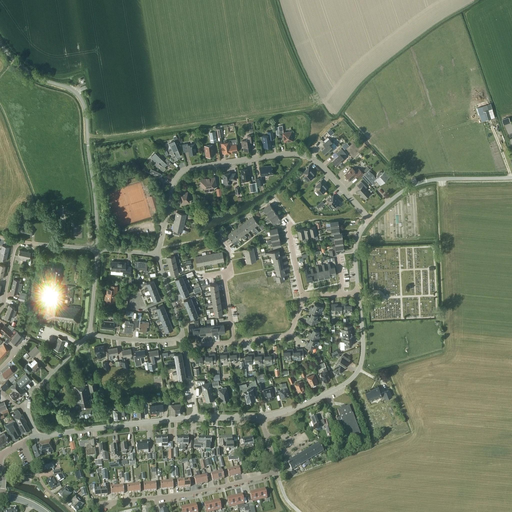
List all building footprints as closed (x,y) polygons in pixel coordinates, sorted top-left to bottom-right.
[(491,119),(487,105),(481,107),(483,111),(486,120),(491,119)] [(281,130),(280,126),(276,127),(277,134),(279,134),(279,136),(283,136),(284,141),(293,140),(292,137),(293,137),(292,134),(291,132),(282,133),(281,130)] [(274,138),(272,131),(268,132),(268,135),(262,136),(263,143),(264,147),(265,147),(267,148),(269,148),(269,147),(271,146),(270,139),(274,138)] [(254,141),(254,135),(247,136),(248,139),(247,140),(241,141),(242,147),(243,147),(244,151),(252,149),(251,141),(254,141)] [(180,145),(178,139),(174,140),(175,141),(169,143),(172,150),(169,151),(174,161),(178,159),(176,157),(180,155),(177,146),(180,145)] [(326,154),(333,148),(334,149),(337,146),(333,142),(332,143),(329,139),(323,144),(325,146),(322,150),(326,154)] [(229,142),(228,142),(227,141),(224,141),(223,143),(221,143),(222,147),(222,150),(223,150),(223,153),(231,151),(231,153),(237,152),(236,144),(230,145),(229,142)] [(188,145),(187,143),(182,144),(183,152),(188,151),(189,155),(196,153),(195,144),(188,145)] [(214,155),(212,145),(205,146),(206,156),(214,155)] [(346,154),(341,148),(336,153),(338,156),(332,161),(337,166),(344,159),(342,157),(346,154)] [(150,156),(155,160),(157,161),(154,164),(163,171),(166,168),(163,166),(166,163),(169,166),(172,163),(167,158),(164,161),(156,152),(155,151),(150,156)] [(271,166),(271,165),(264,166),(259,167),(260,176),(273,174),(272,169),(273,168),(272,167),(271,166)] [(309,167),(307,168),(303,172),(305,175),(304,176),(308,180),(309,179),(310,180),(313,178),(312,176),(315,174),(309,167)] [(161,174),(151,168),(149,172),(159,177),(161,174)] [(355,171),(352,168),(345,175),(350,180),(356,175),(358,177),(363,173),(359,168),(355,171)] [(248,173),(247,169),(241,169),(241,174),(242,181),(249,180),(248,173)] [(366,172),(361,177),(368,184),(369,182),(372,185),(375,182),(376,181),(380,185),(382,183),(383,184),(388,179),(387,178),(389,176),(385,171),(383,172),(382,171),(381,172),(380,172),(379,172),(378,172),(378,173),(377,173),(377,174),(376,175),(376,176),(376,177),(377,178),(375,179),(374,180),(370,176),(366,172)] [(230,174),(230,173),(222,174),(224,184),(232,182),(231,180),(236,179),(235,173),(230,174)] [(215,183),(214,177),(200,179),(201,186),(204,185),(205,190),(214,189),(213,184),(215,183)] [(321,181),(319,182),(315,186),(317,189),(316,189),(320,194),(321,192),(323,194),(326,191),(324,190),(327,187),(321,181)] [(367,187),(361,181),(357,185),(360,188),(357,191),(359,194),(360,193),(364,199),(370,193),(365,188),(367,187)] [(250,192),(256,191),(258,191),(256,182),(249,183),(250,192)] [(189,202),(187,192),(180,193),(182,200),(183,200),(183,203),(189,202)] [(159,208),(155,194),(148,196),(152,210),(159,208)] [(333,195),(332,196),(327,200),(329,202),(328,203),(332,208),(331,208),(334,211),(336,209),(336,210),(341,206),(338,202),(339,201),(335,197),(333,195)] [(267,214),(273,209),(270,204),(259,211),(261,213),(264,211),(267,214)] [(277,214),(273,209),(267,214),(269,217),(265,220),(266,221),(277,214)] [(175,218),(185,220),(186,214),(176,212),(175,218)] [(280,219),(277,214),(266,221),(268,223),(271,220),(274,224),(280,219)] [(253,216),(248,220),(255,230),(257,229),(255,228),(254,227),(258,224),(253,216)] [(173,224),(183,226),(185,220),(175,218),(173,224)] [(248,220),(242,224),(248,231),(252,228),(253,230),(252,230),(254,232),(255,230),(248,220)] [(183,226),(173,224),(172,230),(188,233),(188,231),(185,230),(182,229),(183,226)] [(242,224),(237,227),(245,238),(247,237),(245,235),(244,234),(248,231),(242,224)] [(33,228),(19,226),(18,233),(25,234),(24,235),(32,236),(33,228)] [(309,228),(311,236),(315,235),(316,239),(318,239),(315,226),(309,228)] [(243,239),(245,238),(237,227),(232,231),(238,239),(242,236),(243,237),(242,237),(243,239)] [(306,241),(303,229),(297,230),(299,238),(303,237),(304,242),(306,241)] [(240,241),(238,239),(232,231),(227,235),(232,242),(237,239),(237,241),(238,243),(240,241)] [(267,240),(267,242),(280,240),(278,234),(270,235),(271,239),(267,240)] [(333,249),(329,250),(330,255),(333,255),(333,256),(336,256),(336,255),(337,255),(337,251),(344,250),(343,244),(335,245),(332,246),(333,249)] [(0,248),(0,251),(8,253),(9,247),(2,245),(1,249),(0,248)] [(245,256),(255,254),(253,248),(244,249),(245,256)] [(215,253),(217,262),(224,261),(222,252),(215,253)] [(176,260),(175,260),(175,256),(179,255),(178,253),(174,254),(167,256),(168,262),(176,260)] [(209,254),(210,263),(217,262),(215,253),(209,254)] [(210,263),(209,254),(202,255),(204,265),(210,263)] [(255,254),(245,256),(246,263),(256,261),(255,254)] [(197,266),(204,265),(202,255),(195,257),(197,266)] [(274,263),(282,262),(281,258),(286,257),(285,255),(280,256),(272,258),(273,258),(274,263)] [(179,259),(175,260),(176,260),(168,262),(169,268),(177,266),(176,262),(180,261),(179,259)] [(126,262),(111,261),(110,270),(123,271),(123,274),(130,275),(131,267),(125,266),(126,262)] [(147,262),(135,261),(135,269),(146,270),(147,262)] [(274,263),(275,269),(283,268),(282,264),(287,263),(287,261),(282,262),(274,263)] [(327,264),(328,269),(329,269),(330,276),(336,275),(334,267),(330,267),(330,263),(327,264)] [(329,269),(328,269),(325,269),(324,264),(322,265),(323,270),(324,278),(330,277),(330,276),(329,269)] [(177,266),(169,268),(171,275),(179,273),(177,268),(181,267),(181,265),(177,266)] [(316,266),(317,272),(319,279),(324,278),(323,270),(319,271),(318,265),(316,266)] [(49,288),(48,289),(47,294),(48,295),(48,296),(47,297),(47,299),(47,300),(47,302),(46,302),(46,305),(47,306),(47,307),(46,308),(44,318),(53,319),(79,322),(81,312),(80,311),(80,309),(81,309),(81,307),(70,305),(69,306),(68,306),(67,305),(64,305),(64,302),(64,301),(64,300),(65,299),(66,291),(65,290),(65,288),(66,288),(66,286),(58,285),(58,283),(60,268),(53,267),(51,282),(51,285),(49,284),(48,286),(49,287),(49,288)] [(275,269),(277,275),(285,273),(285,271),(284,271),(284,270),(288,269),(288,267),(283,268),(275,269),(275,270),(275,269)] [(310,269),(311,273),(313,281),(315,281),(315,280),(316,280),(319,280),(319,279),(317,272),(313,272),(312,268),(310,269)] [(311,282),(313,281),(311,273),(307,274),(306,269),(304,270),(307,282),(309,282),(311,281),(311,282)] [(175,279),(177,285),(185,282),(184,281),(183,277),(187,275),(187,277),(193,274),(192,271),(186,273),(182,275),(182,276),(175,279)] [(285,273),(277,275),(275,275),(276,281),(285,280),(284,278),(284,276),(288,275),(288,273),(285,273)] [(13,278),(10,293),(16,294),(17,291),(20,292),(22,283),(19,283),(19,280),(13,278)] [(188,279),(184,281),(185,282),(177,285),(180,291),(187,288),(187,287),(185,283),(189,281),(188,279)] [(148,289),(156,286),(154,280),(146,283),(146,282),(142,284),(143,286),(147,284),(148,288),(148,289)] [(117,286),(111,285),(111,289),(107,288),(105,301),(115,302),(115,296),(116,296),(117,286)] [(187,289),(191,287),(191,285),(187,287),(187,288),(180,291),(182,297),(189,294),(187,289)] [(158,292),(156,286),(148,289),(148,288),(144,290),(145,292),(149,290),(150,294),(151,295),(158,292)] [(151,295),(150,294),(146,295),(147,298),(151,296),(153,301),(161,298),(158,292),(151,295)] [(287,298),(286,293),(277,295),(276,295),(277,297),(274,298),(275,304),(281,303),(281,300),(287,298)] [(193,303),(193,302),(191,299),(196,297),(195,295),(190,297),(191,298),(184,300),(186,306),(193,303)] [(196,309),(195,308),(194,305),(198,303),(197,301),(193,302),(193,303),(186,306),(188,312),(196,309)] [(341,302),(341,306),(342,310),(345,310),(345,313),(348,313),(348,311),(352,311),(351,304),(348,304),(348,302),(341,302)] [(312,313),(316,315),(317,312),(320,313),(321,310),(322,311),(323,307),(321,306),(314,303),(313,307),(311,306),(309,312),(312,313)] [(342,310),(341,306),(338,306),(338,303),(331,304),(332,312),(335,311),(335,315),(338,315),(338,313),(342,312),(342,310)] [(9,305),(7,311),(15,314),(16,310),(14,310),(15,307),(9,305)] [(151,307),(152,309),(152,311),(157,309),(158,313),(158,314),(166,311),(163,305),(156,308),(155,305),(151,307)] [(196,309),(188,312),(191,318),(198,316),(196,310),(200,309),(200,308),(202,307),(201,305),(199,306),(199,307),(195,308),(196,309)] [(15,314),(7,311),(5,317),(10,319),(11,316),(14,317),(15,314)] [(158,314),(158,313),(154,314),(155,316),(159,315),(160,319),(161,319),(168,317),(166,311),(158,314)] [(318,315),(316,315),(312,313),(310,317),(308,316),(306,322),(313,324),(314,322),(317,323),(319,320),(317,319),(318,315)] [(170,322),(168,317),(161,319),(160,319),(156,320),(157,322),(161,321),(163,324),(163,325),(170,322)] [(115,322),(102,320),(101,328),(112,329),(112,325),(120,325),(120,318),(116,318),(115,322)] [(133,327),(136,327),(137,319),(134,319),(133,323),(129,323),(129,321),(125,320),(125,322),(124,322),(123,332),(131,333),(132,328),(133,328),(133,327)] [(140,320),(137,319),(136,327),(139,327),(139,331),(146,332),(147,327),(148,327),(149,322),(140,321),(140,320)] [(163,325),(163,324),(159,326),(159,328),(164,327),(166,331),(173,329),(170,322),(163,325)] [(3,335),(4,334),(7,338),(13,332),(5,324),(1,328),(0,326),(0,335),(2,333),(3,335)] [(193,335),(199,335),(199,327),(194,328),(193,325),(188,325),(189,333),(193,333),(193,335)] [(345,336),(350,335),(350,332),(352,332),(352,325),(344,326),(344,329),(341,329),(341,332),(340,332),(340,336),(345,336)] [(307,337),(310,338),(315,340),(316,337),(319,338),(320,336),(318,335),(320,331),(313,329),(312,332),(310,332),(307,337)] [(16,331),(10,340),(16,345),(22,336),(16,331)] [(353,335),(350,335),(345,336),(345,338),(342,338),(342,342),(340,342),(340,349),(346,349),(346,345),(351,345),(351,342),(353,341),(353,335)] [(66,340),(58,337),(54,349),(61,351),(66,340)] [(315,340),(310,338),(309,342),(307,341),(305,347),(312,350),(313,347),(316,348),(317,345),(318,346),(320,342),(315,340)] [(104,352),(103,345),(94,347),(95,353),(97,353),(97,357),(104,356),(103,352),(104,352)] [(40,350),(36,346),(28,353),(33,358),(40,350)] [(107,353),(108,359),(108,360),(113,359),(112,355),(118,354),(117,347),(108,349),(108,353),(107,353)] [(293,356),(293,351),(293,348),(287,349),(287,351),(283,351),(284,358),(288,358),(288,360),(291,360),(291,359),(294,359),(294,358),(293,356)] [(293,356),(294,358),(298,358),(298,360),(301,360),(301,356),(304,356),(303,348),(296,349),(297,351),(293,351),(293,356)] [(132,355),(131,349),(122,350),(123,357),(132,355)] [(146,356),(144,349),(135,351),(136,355),(134,356),(135,361),(136,366),(141,365),(140,357),(146,356)] [(152,363),(149,364),(150,368),(150,369),(156,368),(154,362),(156,361),(155,357),(159,356),(158,350),(149,351),(150,358),(151,358),(152,363)] [(227,359),(230,359),(230,354),(229,351),(223,351),(223,353),(220,354),(220,361),(224,360),(224,362),(227,362),(227,359)] [(233,353),(230,354),(230,359),(230,361),(234,360),(234,362),(237,362),(237,359),(240,359),(239,351),(233,351),(233,353)] [(252,360),(255,360),(254,355),(254,352),(248,353),(248,355),(244,355),(245,362),(249,362),(249,364),(252,364),(252,360)] [(258,355),(254,355),(255,360),(255,362),(259,362),(259,364),(262,363),(265,362),(264,355),(264,352),(258,353),(258,355)] [(264,355),(265,362),(265,365),(269,365),(269,364),(272,364),(272,360),(275,360),(274,356),(277,356),(277,352),(268,353),(268,355),(264,355)] [(203,362),(206,361),(205,356),(205,353),(199,354),(199,356),(195,356),(196,363),(200,363),(200,365),(203,365),(203,362)] [(205,356),(206,361),(206,363),(210,363),(210,365),(213,365),(213,361),(216,361),(215,353),(209,354),(209,356),(205,356)] [(338,362),(339,363),(338,364),(339,366),(333,371),(336,375),(343,371),(342,369),(345,367),(348,362),(341,358),(338,362)] [(41,366),(35,359),(30,363),(29,362),(27,364),(27,363),(23,367),(25,369),(28,372),(33,368),(36,371),(41,366)] [(325,366),(324,362),(317,365),(319,369),(323,367),(325,372),(321,374),(322,378),(323,378),(324,381),(330,379),(328,375),(329,375),(325,366)] [(14,372),(10,367),(2,373),(6,378),(14,372)] [(18,376),(15,373),(14,375),(14,374),(8,379),(5,381),(6,382),(1,386),(4,391),(12,384),(11,382),(16,377),(18,376)] [(318,384),(314,374),(307,377),(310,387),(318,384)] [(204,380),(196,380),(198,385),(201,384),(205,402),(214,399),(210,382),(205,383),(204,380)] [(256,385),(255,380),(251,380),(252,382),(249,383),(250,385),(248,385),(249,386),(247,387),(246,383),(240,385),(240,388),(242,388),(246,402),(256,400),(255,394),(253,386),(256,385)] [(304,384),(302,380),(295,383),(295,384),(298,392),(300,391),(301,391),(305,390),(303,384),(304,384)] [(26,391),(16,381),(10,387),(13,391),(10,394),(15,400),(18,397),(19,397),(23,394),(26,391)] [(97,390),(95,381),(73,386),(76,401),(77,401),(77,402),(75,403),(76,407),(78,407),(79,408),(78,408),(79,416),(85,415),(88,415),(88,414),(93,413),(92,406),(91,406),(90,401),(92,401),(91,398),(90,391),(97,390)] [(279,384),(280,388),(281,390),(279,390),(281,398),(289,396),(287,388),(287,386),(286,382),(279,384)] [(229,399),(226,387),(218,389),(219,395),(220,396),(222,401),(229,399)] [(381,393),(378,387),(373,389),(373,390),(365,392),(369,401),(380,397),(382,400),(391,397),(389,390),(381,393)] [(274,393),(273,389),(263,391),(266,400),(274,398),(273,393),(274,393)] [(144,404),(144,402),(135,403),(135,405),(134,405),(135,409),(136,408),(137,416),(145,415),(144,408),(145,408),(145,404),(144,404)] [(164,413),(163,403),(149,405),(150,414),(159,413),(159,411),(163,410),(163,413),(164,413)] [(182,407),(182,404),(175,404),(175,405),(171,405),(171,410),(172,410),(173,414),(177,414),(182,413),(182,407)] [(352,415),(349,405),(345,407),(345,406),(341,407),(341,408),(337,409),(340,417),(336,418),(335,418),(336,419),(342,434),(346,433),(348,439),(360,435),(352,415)] [(127,414),(127,407),(122,408),(121,407),(119,407),(116,407),(116,410),(113,410),(114,419),(121,418),(121,415),(127,414)] [(19,426),(18,426),(21,432),(23,431),(24,433),(30,430),(26,422),(27,422),(22,414),(21,414),(19,411),(18,409),(14,411),(15,414),(13,415),(15,418),(19,426)] [(318,422),(316,417),(310,419),(313,427),(319,425),(319,424),(321,423),(322,425),(324,424),(323,420),(320,421),(318,422)] [(21,432),(18,426),(14,419),(4,425),(6,428),(7,428),(13,439),(14,440),(18,437),(18,436),(19,436),(19,435),(21,434),(21,432)] [(6,435),(4,432),(0,434),(0,446),(1,446),(10,441),(7,435),(6,435)] [(204,449),(205,438),(198,437),(198,441),(194,441),(193,449),(204,449)] [(225,444),(226,444),(226,447),(226,449),(233,449),(233,443),(232,443),(232,437),(225,438),(225,444)] [(225,444),(225,438),(218,438),(219,444),(220,444),(220,448),(217,448),(218,457),(221,456),(221,447),(226,447),(226,444),(225,444)] [(253,445),(252,438),(242,440),(243,441),(240,441),(241,445),(243,445),(244,447),(253,445)] [(53,453),(50,440),(37,443),(37,444),(38,446),(32,449),(36,460),(42,457),(42,456),(43,456),(43,455),(53,453)] [(94,447),(93,440),(78,442),(80,449),(86,448),(87,451),(85,451),(86,458),(95,457),(94,450),(92,450),(92,447),(94,447)] [(148,452),(147,441),(136,442),(137,451),(144,451),(144,453),(148,452)] [(312,447),(317,455),(323,451),(318,443),(312,447)] [(126,448),(126,444),(121,445),(121,452),(122,452),(122,454),(123,454),(125,454),(126,453),(126,452),(127,452),(127,451),(131,451),(131,448),(126,448)] [(106,453),(104,445),(98,445),(99,454),(102,453),(103,461),(108,460),(107,453),(106,453)] [(312,447),(305,450),(310,459),(317,455),(312,447)] [(310,459),(305,450),(299,454),(304,462),(310,459)] [(298,466),(304,462),(299,454),(293,458),(298,466)] [(298,466),(293,458),(287,462),(288,464),(288,465),(291,469),(291,470),(298,466)] [(41,464),(39,465),(40,471),(43,470),(47,469),(47,470),(54,468),(52,461),(41,464)] [(58,476),(56,478),(55,477),(47,482),(51,490),(60,485),(58,482),(63,479),(61,476),(58,476)] [(95,497),(101,496),(100,489),(96,490),(96,485),(92,485),(89,485),(90,490),(94,490),(95,497)] [(72,493),(66,487),(58,494),(63,500),(72,493)] [(264,489),(257,490),(259,500),(267,498),(264,489)] [(252,502),(259,500),(257,490),(250,492),(252,502)] [(234,496),(237,506),(244,504),(241,494),(234,496)] [(84,504),(76,496),(71,501),(74,504),(71,507),(75,511),(78,510),(84,504)] [(229,507),(237,506),(234,496),(227,498),(229,507)] [(218,500),(211,501),(214,511),(221,509),(218,500)] [(206,511),(210,511),(214,511),(211,501),(204,503),(206,511)]
